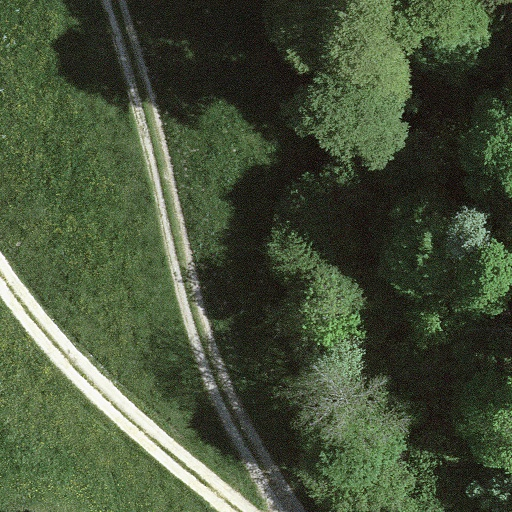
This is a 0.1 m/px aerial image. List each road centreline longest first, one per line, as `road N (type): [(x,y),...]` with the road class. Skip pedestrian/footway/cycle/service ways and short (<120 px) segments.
road 1 (track): [(285,511),(211,343),(113,0)]
road 2 (track): [(0,274),(96,387),(239,511)]
